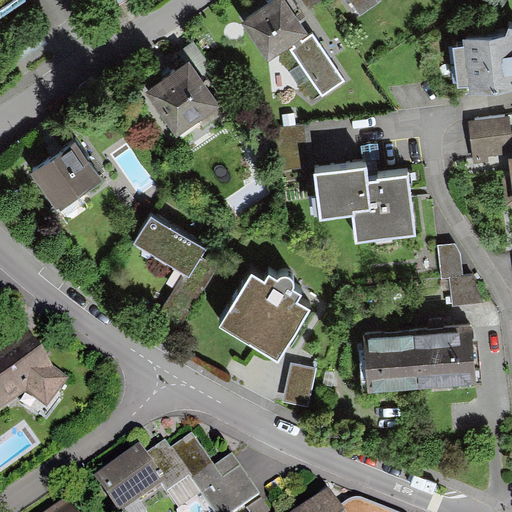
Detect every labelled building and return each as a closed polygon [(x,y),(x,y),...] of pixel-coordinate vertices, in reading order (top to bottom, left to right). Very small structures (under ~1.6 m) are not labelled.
[(303,36),(278,0),(275,0),(241,24),(266,61),(292,44),(303,36)] [(350,0),(362,17),(380,5),(376,0),(350,0)] [(506,20),(462,26),(463,33),(452,35),(457,78),(468,77),(469,83),(511,78),(511,14),(509,13),(506,20)] [(303,36),(292,44),(327,94),(350,79),(317,28),(303,36)] [(216,110),(184,67),(144,97),(175,140),(216,110)] [(511,135),(509,112),(469,118),(475,160),(489,158),(489,153),(509,150),(511,149),(511,135)] [(314,154),(315,128),(283,126),(282,153),(314,154)] [(71,142),(30,167),(56,210),(98,185),(71,142)] [(364,164),(312,173),(320,224),(358,218),(373,215),(367,183),(364,164)] [(373,215),(358,218),(364,251),(415,243),(405,177),(367,183),(373,215)] [(201,248),(147,218),(131,246),(185,276),(201,248)] [(463,240),(446,242),(455,306),(485,302),(481,271),(468,273),(463,240)] [(249,269),(216,322),(278,360),(310,307),(298,300),(303,291),(266,267),(261,275),(249,269)] [(469,337),(367,341),(369,400),(472,397),(469,337)] [(24,348),(0,363),(0,415),(28,399),(39,409),(60,389),(46,380),(24,348)] [(317,368),(293,362),(283,399),(307,405),(317,368)] [(191,448),(170,463),(188,487),(205,511),(248,511),(259,505),(231,466),(213,479),(191,448)] [(165,456),(100,498),(109,511),(149,511),(188,487),(170,463),(165,456)]
